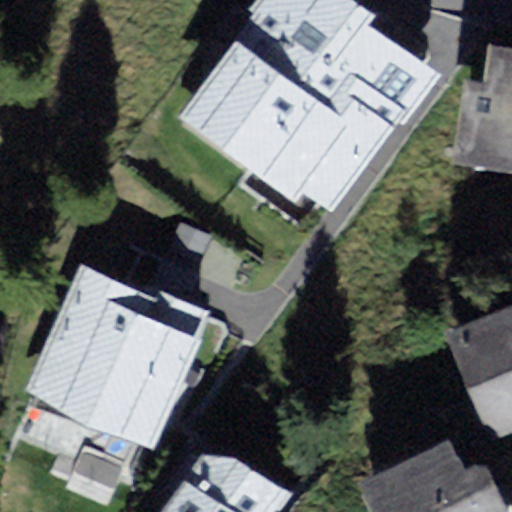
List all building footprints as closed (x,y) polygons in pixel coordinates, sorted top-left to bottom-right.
[(416,60),(333,0),(252,0),(180,99),(314,197),(416,60)] [(511,161),(511,45),(468,40),(454,154),(511,161)] [(198,315),(82,261),(25,382),(141,436),(198,315)] [(511,286),(428,325),(476,431),(511,414),(511,286)] [(486,511),(449,433),(357,476),(374,511),(486,511)] [(154,511),(297,511),(305,500),(201,436),(154,511)]
